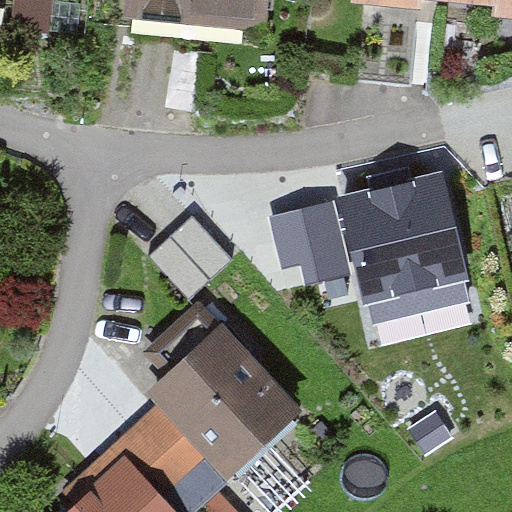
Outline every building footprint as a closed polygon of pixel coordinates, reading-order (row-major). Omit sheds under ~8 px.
[(58,0),(23,0),(21,35),(55,37),(58,0)] [(286,0),(137,0),(136,30),(284,40),(286,0)] [(471,283),(445,175),(274,218),(292,292),(358,275),(366,310),(471,283)] [(191,214),(151,253),(190,292),(230,253),(191,214)] [(176,363),(153,384),(228,465),(299,401),(203,295),(154,339),(176,363)] [(108,472),(63,511),(191,511),(171,489),(212,453),(159,395),(92,455),(108,472)]
